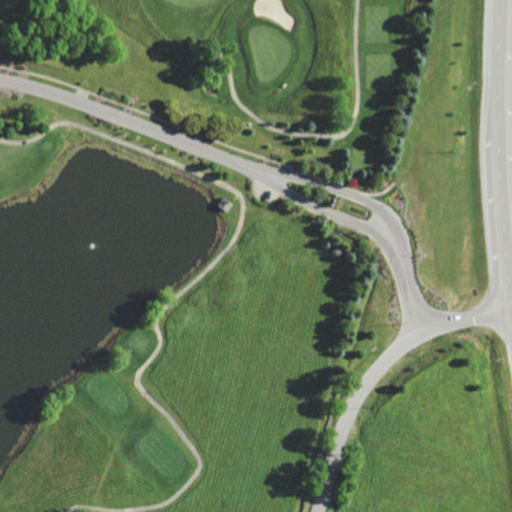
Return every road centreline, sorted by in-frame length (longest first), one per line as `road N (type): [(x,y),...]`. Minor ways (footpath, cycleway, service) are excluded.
road 1 (trunk): [(500,0),(499,155),(511,310)]
road 2 (residential): [(511,310),(429,329),(376,369),(343,423),(315,511)]
road 3 (residential): [(237,164),(0,79)]
road 4 (residential): [(398,255),(375,206),(237,164)]
road 5 (residential): [(237,164),(373,231),(398,255)]
